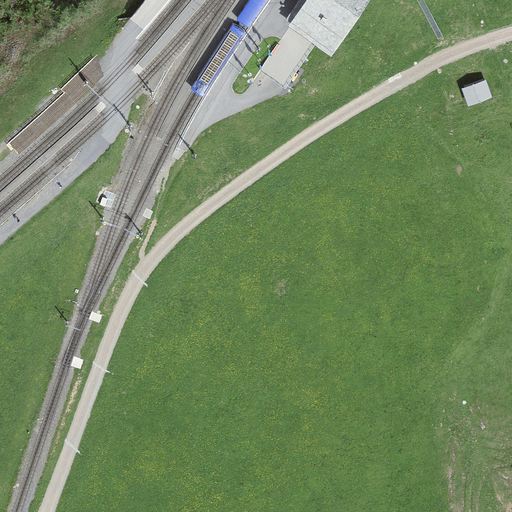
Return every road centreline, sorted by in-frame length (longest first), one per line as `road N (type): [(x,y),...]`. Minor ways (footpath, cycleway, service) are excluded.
road 1 (track): [(146,268),(205,207),(382,90),(511,33)]
road 2 (track): [(146,268),(127,297),(44,511)]
